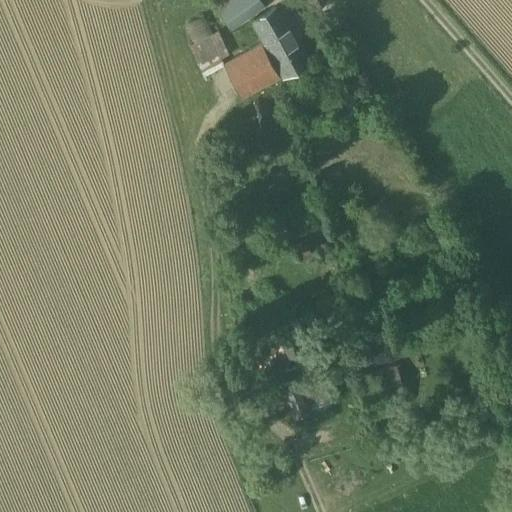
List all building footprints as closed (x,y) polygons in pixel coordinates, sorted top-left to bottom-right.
[(211,0),(232,29),(265,5),(261,0),(211,0)] [(292,34),(276,5),(251,18),(282,76),(310,61),(295,32),(292,34)] [(202,65),(228,52),(218,32),(192,45),(202,65)] [(240,96),(279,76),(262,42),(223,62),(240,96)] [(288,362),(306,356),(298,333),(280,340),(288,362)] [(309,371),(306,362),(276,373),(280,382),(291,414),(311,406),(328,398),(327,396),(318,368),(309,371)] [(375,371),(384,407),(407,402),(398,366),(375,371)]
